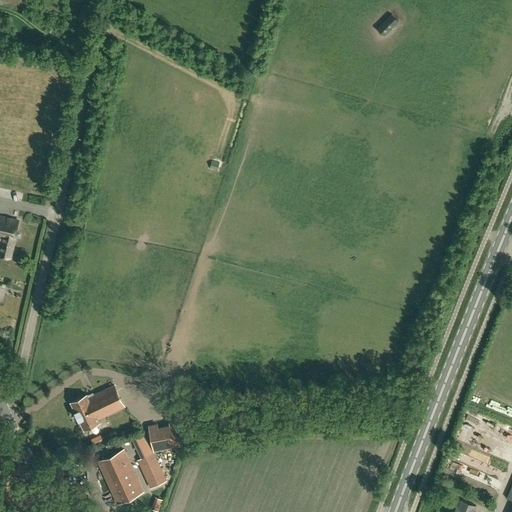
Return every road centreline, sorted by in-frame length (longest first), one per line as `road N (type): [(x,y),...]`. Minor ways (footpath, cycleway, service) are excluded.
road 1 (unclassified): [(3,409),(12,399),(105,0)]
road 2 (secondary): [(397,511),(511,221)]
